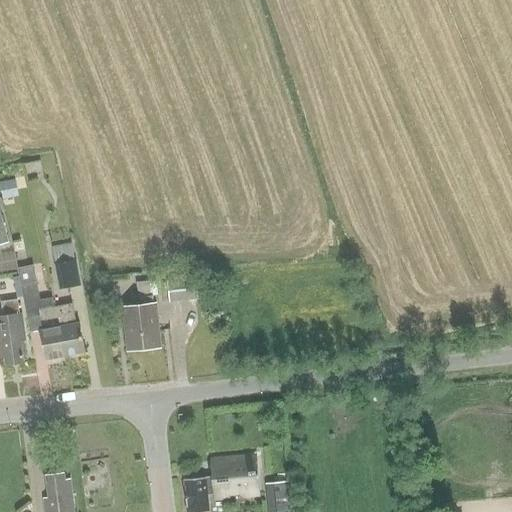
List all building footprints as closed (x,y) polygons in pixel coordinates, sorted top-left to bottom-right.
[(14,198),(11,181),(0,182),(0,188),(2,200),(14,198)] [(0,245),(8,243),(0,213),(0,245)] [(81,285),(76,260),(75,261),(71,243),(52,247),(55,265),(54,265),(59,289),(81,285)] [(9,246),(0,248),(0,274),(17,269),(9,246)] [(169,280),(171,300),(199,298),(197,278),(169,280)] [(138,282),(144,348),(162,347),(158,303),(154,303),(153,296),(157,296),(155,280),(138,282)] [(127,350),(144,348),(138,282),(136,282),(137,294),(131,294),(132,305),(123,306),(127,350)] [(47,360),(66,356),(60,327),(56,307),(52,308),(50,298),(49,299),(49,300),(40,302),(38,294),(35,295),(33,283),(21,286),(28,321),(29,320),(29,318),(41,315),(44,330),(41,331),(47,360)] [(103,294),(113,293),(113,284),(102,285),(103,294)] [(1,304),(3,318),(0,318),(0,355),(4,355),(6,366),(23,363),(20,342),(25,341),(21,315),(19,316),(16,301),(1,304)] [(56,307),(60,327),(66,356),(84,352),(79,324),(74,324),(70,304),(56,307)] [(242,495),(257,493),(255,475),(256,475),(256,471),(254,471),(253,457),(211,461),(212,477),(184,479),(187,511),(208,511),(207,495),(214,494),(214,498),(228,496),(228,493),(242,492),(242,495)] [(44,499),(45,511),(72,511),(68,479),(64,480),(63,474),(45,477),(48,498),(44,499)] [(294,511),(292,481),(268,483),(270,511),(294,511)]
